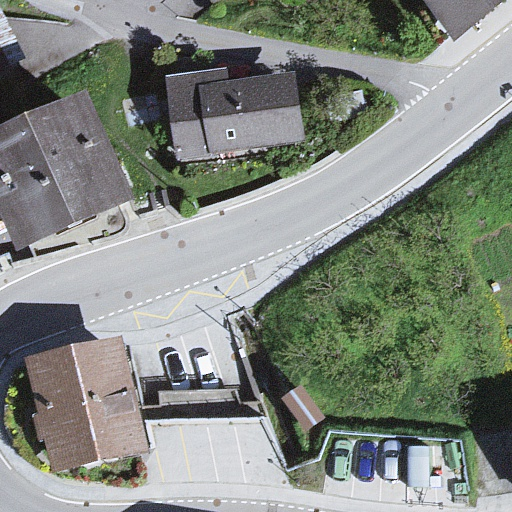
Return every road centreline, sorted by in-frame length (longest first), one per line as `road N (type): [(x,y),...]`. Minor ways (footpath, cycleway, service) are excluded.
road 1 (tertiary): [(456,108),(284,215),(29,306),(0,325)]
road 2 (residential): [(76,0),(235,47),(387,74),(456,108)]
